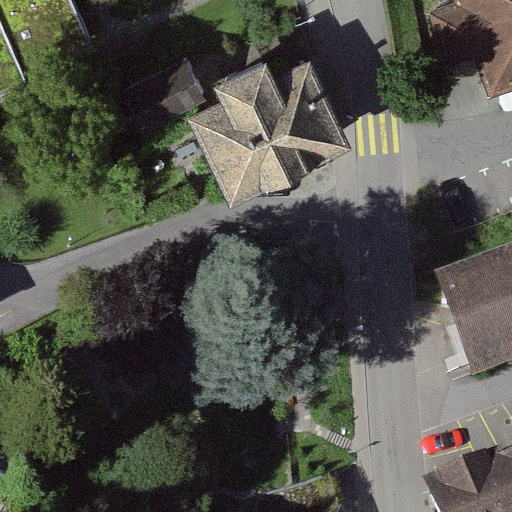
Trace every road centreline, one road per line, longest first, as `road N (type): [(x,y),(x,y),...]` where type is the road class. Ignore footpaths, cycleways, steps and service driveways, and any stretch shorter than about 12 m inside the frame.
road 1 (residential): [(0,290),(19,293),(187,226),(381,217)]
road 2 (residential): [(381,217),(397,511)]
road 3 (residential): [(355,0),(380,160)]
road 4 (residential): [(511,132),(433,157),(380,160)]
